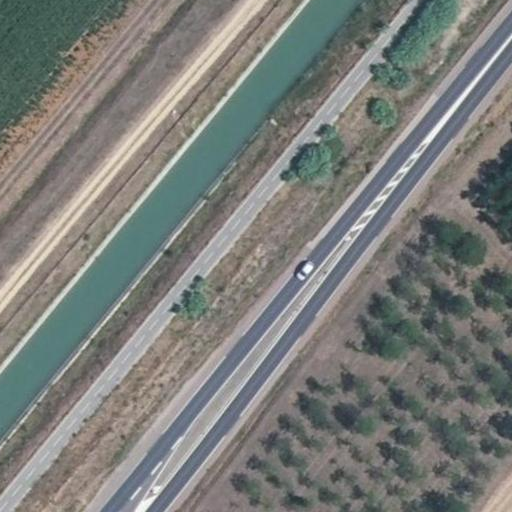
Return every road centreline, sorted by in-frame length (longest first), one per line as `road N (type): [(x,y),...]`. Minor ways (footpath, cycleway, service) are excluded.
road 1 (secondary): [(511,23),(109,511)]
road 2 (secondary): [(150,511),(511,50)]
road 3 (track): [(249,0),(0,290)]
